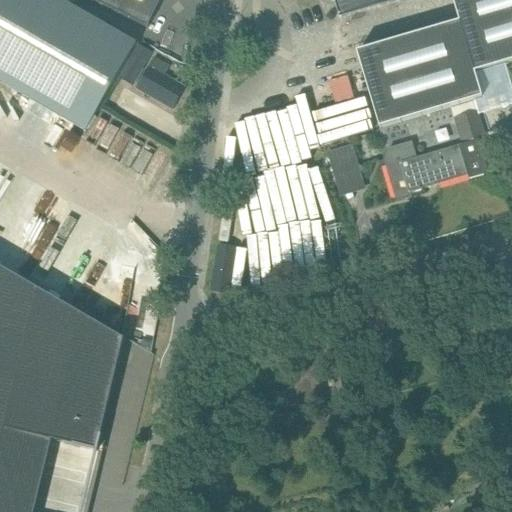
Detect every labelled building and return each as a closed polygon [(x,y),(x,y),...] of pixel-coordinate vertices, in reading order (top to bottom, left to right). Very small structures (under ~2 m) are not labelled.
[(59,0),(0,0),(0,81),(86,131),(136,43),(59,0)] [(91,0),(148,28),(161,0),(91,0)] [(398,0),(335,0),(340,17),(399,0),(398,0)] [(360,52),(357,52),(376,115),(380,128),(484,98),(476,73),(511,62),(511,0),(453,0),(460,22),(360,52)] [(153,54),(138,46),(119,79),(133,89),(153,54)] [(169,67),(153,58),(135,87),(172,109),(185,88),(164,76),(169,67)] [(511,129),(511,122),(507,105),(482,112),(489,136),(511,129)] [(485,134),(478,111),(455,118),(462,141),(485,134)] [(479,140),(460,146),(417,158),(412,142),(389,149),(384,160),(396,197),(468,175),(470,179),(484,175),(488,168),(479,140)] [(359,170),(352,146),(329,153),(336,177),(359,170)] [(0,266),(0,453),(6,429),(39,289),(0,266)] [(39,289),(6,429),(52,441),(98,452),(125,339),(39,289)] [(348,383),(347,383),(351,399),(352,399),(363,396),(364,396),(359,380),(358,380),(348,383)]
